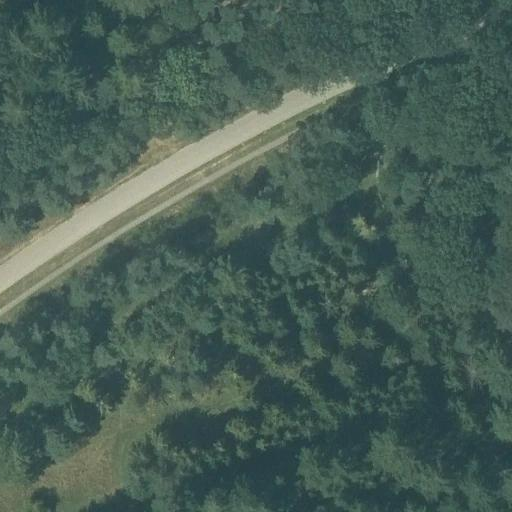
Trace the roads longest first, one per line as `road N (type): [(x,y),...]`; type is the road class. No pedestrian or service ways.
road 1 (track): [(511,47),(492,69),(375,135),(107,322),(0,417)]
road 2 (unclassified): [(0,280),(170,175),(376,69),(511,12)]
road 3 (track): [(375,135),(387,298),(460,456),(511,497)]
road 4 (track): [(138,511),(115,453),(143,402),(144,382),(107,322)]
